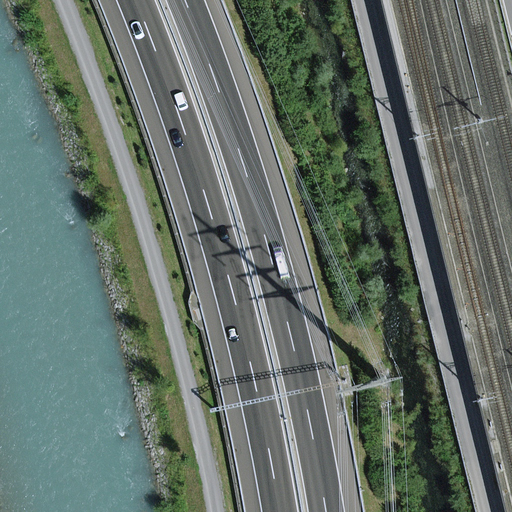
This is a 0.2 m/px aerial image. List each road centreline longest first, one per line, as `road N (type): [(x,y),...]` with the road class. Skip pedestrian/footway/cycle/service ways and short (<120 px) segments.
road 1 (track): [(63,0),(173,324),(215,511)]
road 2 (motorway): [(136,0),(234,296),(279,511)]
road 3 (motorway): [(325,511),(280,295),(186,0)]
